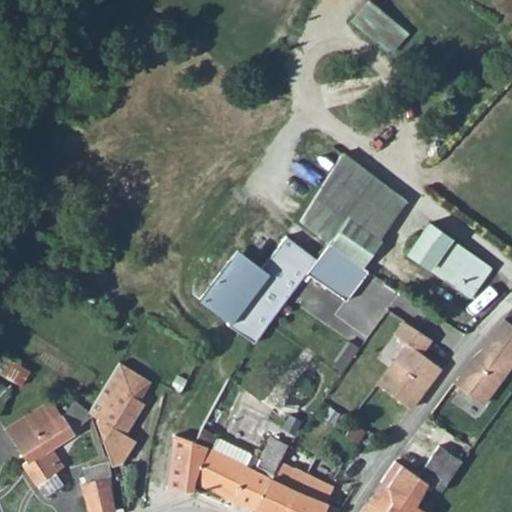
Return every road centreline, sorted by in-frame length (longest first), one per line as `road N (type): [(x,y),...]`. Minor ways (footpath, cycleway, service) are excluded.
road 1 (track): [(511,272),(310,102),(305,74),(336,0)]
road 2 (residential): [(355,511),(454,360),(511,300)]
